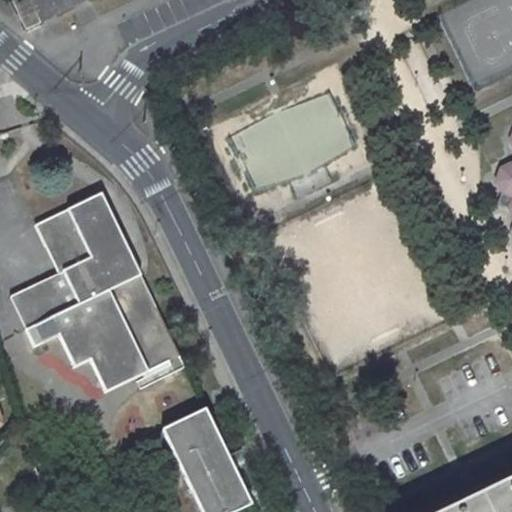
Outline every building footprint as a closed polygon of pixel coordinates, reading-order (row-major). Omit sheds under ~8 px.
[(24,29),(38,23),(26,0),(14,0),(11,2),(24,29)] [(258,186),(355,155),(346,128),(350,127),(337,89),(237,122),(258,186)] [(511,164),(504,166),(497,183),(502,195),(497,204),(511,211),(511,213),(511,229),(509,235),(511,236),(511,164)] [(177,356),(99,196),(33,227),(56,274),(8,298),(31,348),(56,336),(72,368),(88,360),(103,393),(177,356)] [(171,436),(207,511),(221,511),(239,504),(199,423),(171,436)] [(511,511),(511,477),(438,511),(511,511)]
